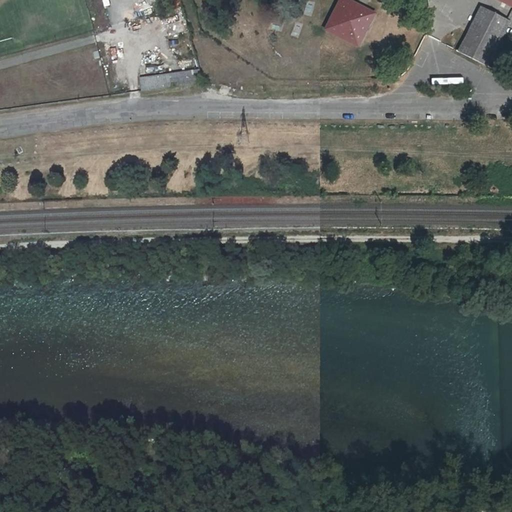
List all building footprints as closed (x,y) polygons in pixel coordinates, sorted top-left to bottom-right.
[(377,16),(348,0),(341,0),(325,29),(359,48),(377,16)] [(511,0),(484,0),(483,3),(511,19),(511,0)] [(511,23),(481,8),(459,51),(488,67),(511,23)] [(180,10),(168,13),(174,34),(186,30),(180,10)] [(200,71),(141,77),(143,90),(201,84),(200,71)]
